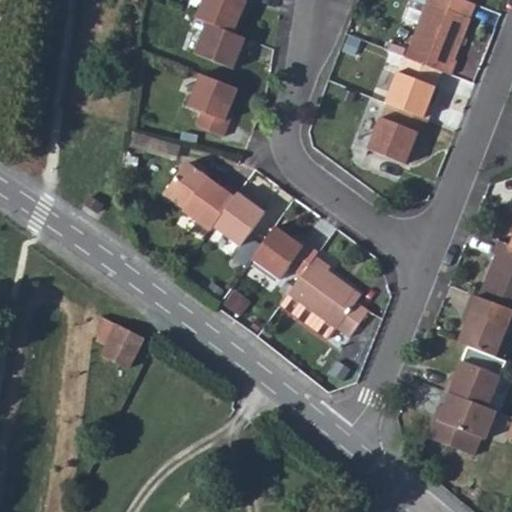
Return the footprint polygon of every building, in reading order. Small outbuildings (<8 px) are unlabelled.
[(205,0),(199,18),(209,22),(236,33),(244,11),(252,14),(257,0),(205,0)] [(456,67),(481,0),(433,0),(413,49),(456,67)] [(241,58),(249,39),(236,33),(209,22),(196,52),(231,68),(238,57),(241,58)] [(399,97),(435,111),(443,93),(436,89),(440,77),(398,60),(385,91),(399,97)] [(234,89),(199,74),(186,105),(202,112),(196,125),(223,137),(234,110),(228,107),(234,89)] [(425,137),(435,111),(399,97),(393,112),(380,107),(367,137),(409,154),(417,134),(425,137)] [(165,193),(210,232),(216,225),(240,194),(221,179),(217,184),(200,165),(190,162),(165,193)] [(240,194),(216,225),(240,244),(263,215),(250,204),(253,199),(243,191),(240,194)] [(314,250),(320,242),(298,227),(294,231),(275,217),(252,246),(279,268),(290,256),(301,266),(314,250)] [(498,298),(511,304),(511,238),(497,233),(491,247),(495,250),(480,291),(498,298)] [(301,266),(286,284),(343,330),(365,304),(352,296),(354,290),(325,264),(327,260),(314,250),(301,266)] [(463,338),(497,352),(509,320),(493,313),(498,298),(480,291),(474,289),(463,318),(468,320),(463,338)] [(135,337),(95,318),(89,341),(98,345),(96,354),(123,366),(135,337)] [(456,367),(450,384),(489,401),(500,371),(468,358),(464,368),(456,367)] [(485,431),(496,404),(489,401),(450,384),(445,397),(433,428),(473,447),(480,429),(485,431)] [(426,426),(433,428),(445,397),(438,395),(426,426)]
